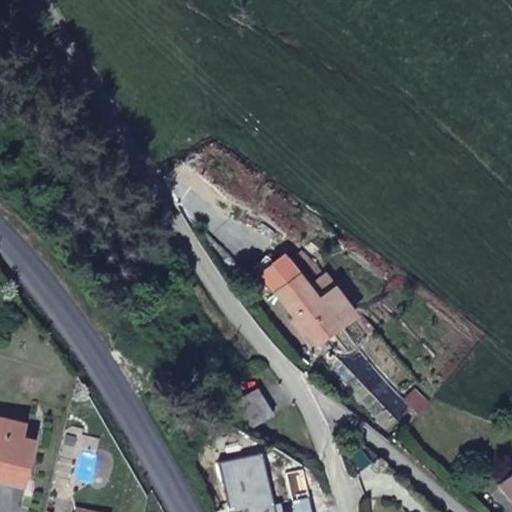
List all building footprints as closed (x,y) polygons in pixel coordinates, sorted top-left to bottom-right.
[(303,252),(288,263),(307,289),(323,277),(316,267),(303,252)] [(255,265),(261,273),(275,263),(269,254),(255,265)] [(278,295),(297,320),(304,315),(322,340),(354,316),(323,277),(307,289),(288,263),(284,256),(275,263),(261,273),(254,278),(270,300),(278,295)] [(304,315),(297,320),(290,326),(307,351),(322,340),(304,315)] [(230,408),(247,434),(273,417),(257,391),(230,408)] [(0,417),(0,474),(3,475),(5,469),(29,474),(36,440),(23,437),(26,424),(0,417)] [(511,500),(511,478),(501,487),(511,500)]
